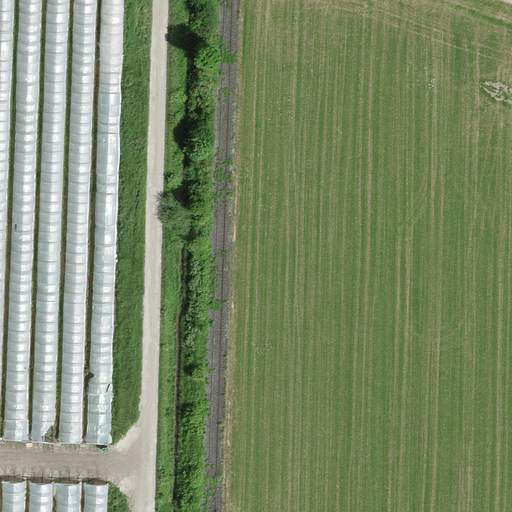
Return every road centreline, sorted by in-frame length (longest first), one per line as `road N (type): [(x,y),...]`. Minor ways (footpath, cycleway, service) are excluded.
road 1 (track): [(160,0),(145,511)]
road 2 (track): [(147,464),(0,458)]
